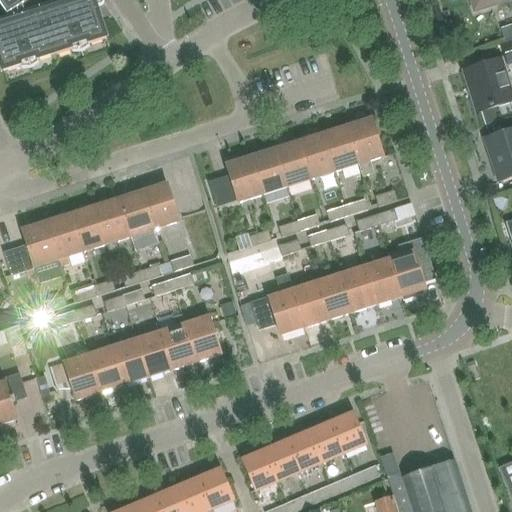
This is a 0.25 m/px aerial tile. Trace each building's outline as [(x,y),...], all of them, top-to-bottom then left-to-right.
[(0,0),(0,4),(8,17),(34,0),(0,0)] [(93,0),(87,0),(67,7),(79,46),(88,43),(89,46),(106,41),(93,0)] [(511,0),(470,0),(475,14),(508,3),(511,15),(511,14),(511,0)] [(79,46),(67,7),(41,15),(55,57),(72,52),(71,49),(79,46)] [(55,57),(41,15),(16,23),(28,62),(37,59),(38,63),(55,57)] [(28,62),(16,23),(0,28),(0,63),(3,74),(21,68),(20,65),(28,62)] [(511,44),(505,47),(508,59),(468,72),(476,96),(474,97),(480,115),(481,114),(485,125),(497,122),(494,110),(511,103),(511,97),(502,68),(511,64),(511,44)] [(347,128),(359,167),(362,178),(374,174),(370,164),(384,159),(371,120),(347,128)] [(335,175),(359,167),(347,128),(322,136),(335,175)] [(511,132),(488,141),(502,183),(511,179),(511,132)] [(311,183),(335,175),(322,136),(298,143),(311,183)] [(286,190),(311,183),(298,143),(274,151),(286,190)] [(262,198),(286,190),(274,151),(250,159),(262,198)] [(238,205),(262,198),(250,159),(226,166),(229,177),(208,184),(216,209),(237,202),(238,205)] [(143,192),(156,232),(180,224),(167,185),(143,192)] [(131,239),(156,232),(143,192),(119,200),(131,239)] [(378,208),(397,202),(394,192),(375,198),(378,208)] [(115,244),(131,239),(119,200),(95,208),(107,247),(109,254),(117,251),(115,244)] [(364,201),(345,207),(348,217),(367,211),(364,201)] [(411,205),(376,216),(379,226),(414,216),(411,205)] [(348,217),(345,207),(326,213),(329,223),(348,217)] [(83,255),(107,247),(95,208),(71,216),(83,255)] [(67,260),(83,255),(71,216),(69,216),(68,213),(57,216),(58,220),(46,223),(59,262),(60,268),(68,265),(67,260)] [(379,226),(376,216),(356,222),(359,233),(379,226)] [(316,217),(297,223),(300,233),(319,227),(316,217)] [(12,277),(59,262),(46,223),(22,231),(27,247),(4,254),(12,277)] [(281,239),(300,233),(297,223),(278,228),(281,239)] [(346,226),(327,232),(330,242),(349,236),(346,226)] [(268,232),(249,238),(252,248),(271,242),(268,232)] [(311,248),(330,242),(327,232),(307,238),(311,248)] [(298,241),(279,247),(282,257),(301,251),(298,241)] [(403,257),(390,261),(402,300),(427,292),(424,284),(436,280),(423,241),(400,248),(403,257)] [(263,263),(282,257),(279,247),(260,253),(263,263)] [(190,257),(170,263),(173,273),(193,267),(190,257)] [(378,308),(402,300),(390,261),(366,269),(378,308)] [(141,272),(144,283),(163,277),(160,266),(141,272)] [(366,269),(341,276),(354,315),(378,308),(366,269)] [(125,289),(144,283),(141,272),(122,278),(125,289)] [(170,282),(174,292),(193,286),(190,276),(170,282)] [(329,323),(354,315),(341,276),(317,284),(329,323)] [(305,331),(293,292),(288,277),(277,281),(281,296),(268,300),(251,304),(260,331),(277,326),(281,338),(305,331)] [(93,288),(96,298),(115,292),(112,282),(93,288)] [(155,298),(174,292),(170,282),(151,288),(155,298)] [(305,331),(329,323),(317,284),(293,292),(305,331)] [(77,304),(96,298),(93,288),(74,294),(77,304)] [(122,297),(126,307),(145,301),(141,291),(122,297)] [(64,297),(44,303),(48,313),(67,307),(64,297)] [(107,313),(126,307),(122,297),(103,303),(107,313)] [(74,312),(77,323),(97,317),(93,307),(74,312)] [(185,326),(198,365),(222,357),(209,318),(208,319),(206,311),(198,313),(200,321),(185,326)] [(58,329),(77,323),(74,312),(55,318),(58,329)] [(174,372),(198,365),(185,326),(182,317),(173,320),(176,329),(161,333),(174,372)] [(18,329),(7,332),(15,359),(26,354),(18,329)] [(149,380),(174,372),(161,333),(137,341),(149,380)] [(125,388),(149,380),(137,341),(113,349),(125,388)] [(101,396),(125,388),(113,349),(88,356),(101,396)] [(88,356),(49,369),(55,388),(58,391),(73,391),(77,403),(101,396),(88,356)] [(0,385),(0,427),(18,422),(12,404),(27,399),(20,375),(3,380),(4,384),(0,385)] [(511,383),(511,382),(495,387),(500,405),(511,400),(511,383)] [(332,425),(344,455),(366,445),(354,415),(332,425)] [(310,434),(322,464),(344,455),(332,425),(310,434)] [(288,444),(303,480),(314,475),(311,469),(322,464),(310,434),(288,444)] [(291,485),(303,480),(288,444),(266,453),(278,483),(288,479),(291,485)] [(256,492),(278,483),(266,453),(244,462),(256,492)] [(393,455),(381,459),(398,511),(470,511),(455,463),(404,479),(402,475),(400,475),(393,455)] [(354,477),(358,487),(380,478),(375,468),(354,477)] [(199,481),(212,511),(234,501),(221,472),(199,481)] [(336,497),(358,487),(354,477),(332,486),(336,497)] [(185,511),(208,511),(212,511),(199,481),(177,491),(185,511)] [(314,506),(336,497),(332,486),(310,495),(314,506)] [(155,500),(159,511),(185,511),(177,491),(155,500)] [(290,511),(300,511),(314,506),(310,495),(288,504),(290,511)] [(397,511),(393,497),(375,503),(377,511),(397,511)] [(159,511),(155,500),(132,509),(133,511),(159,511)]
